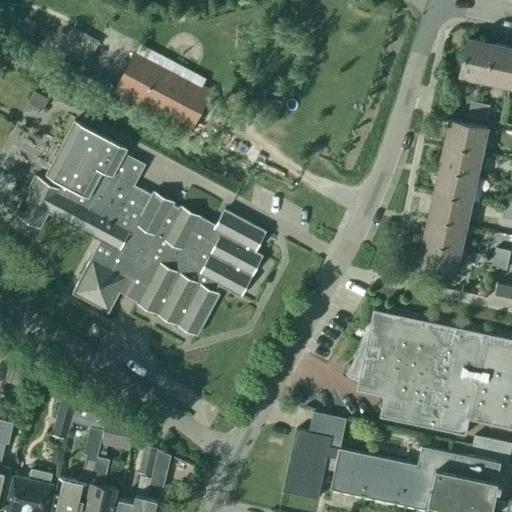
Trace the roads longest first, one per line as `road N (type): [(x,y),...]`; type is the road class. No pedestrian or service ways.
road 1 (residential): [(234,458),(365,210),(437,4)]
road 2 (residential): [(234,458),(0,300)]
